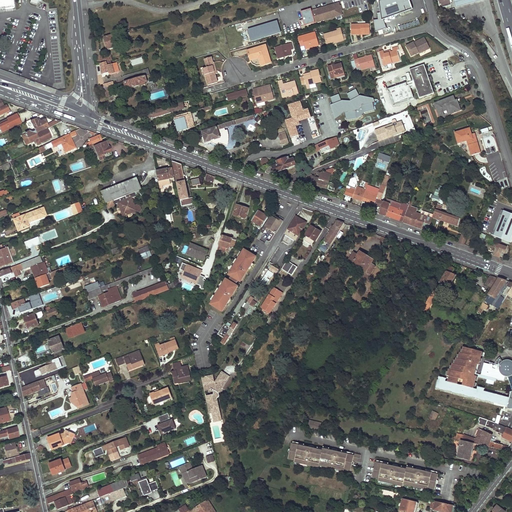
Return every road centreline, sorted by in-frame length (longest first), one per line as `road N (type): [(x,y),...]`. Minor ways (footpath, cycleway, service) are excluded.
road 1 (primary): [(85,117),(511,274)]
road 2 (residential): [(0,303),(45,511)]
road 3 (residential): [(235,70),(256,75),(433,27)]
road 4 (residential): [(491,485),(293,434)]
road 5 (residential): [(511,166),(475,63),(433,27)]
road 6 (unknown): [(161,377),(29,436)]
